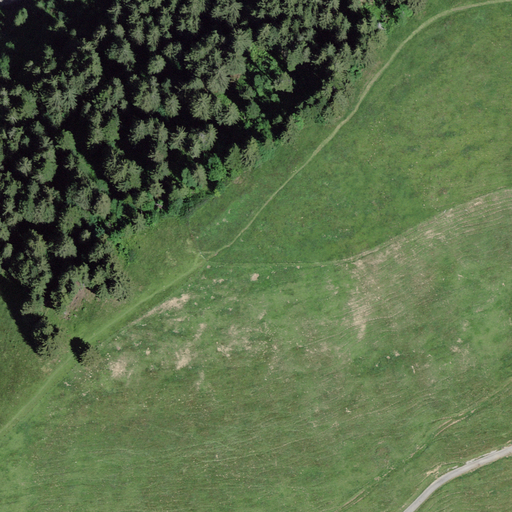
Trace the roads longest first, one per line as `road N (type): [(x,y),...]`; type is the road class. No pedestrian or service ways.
road 1 (track): [(511,2),(437,17),(307,171),(70,372),(0,445)]
road 2 (unclassified): [(407,511),(452,473),(511,448)]
